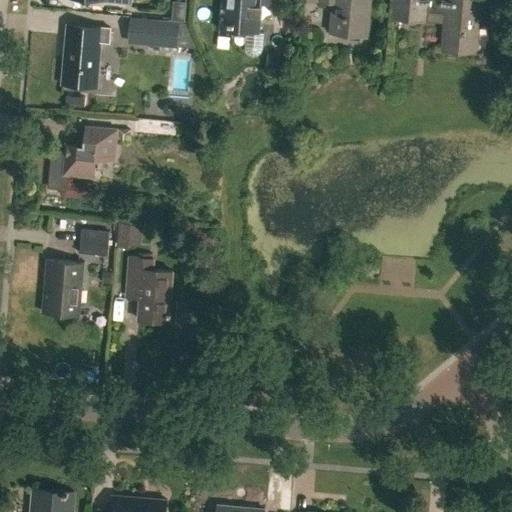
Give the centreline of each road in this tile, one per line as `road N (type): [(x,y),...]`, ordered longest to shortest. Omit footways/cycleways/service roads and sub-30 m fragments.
road 1 (unclassified): [(459,369),(383,425),(350,431),(0,401)]
road 2 (residential): [(496,511),(495,417),(459,369)]
